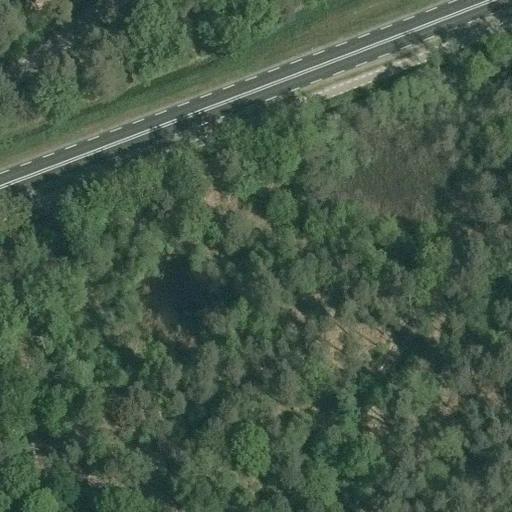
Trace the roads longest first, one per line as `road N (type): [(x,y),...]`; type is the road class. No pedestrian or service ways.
road 1 (primary): [(0,185),(482,0)]
road 2 (unclassified): [(0,86),(115,0)]
